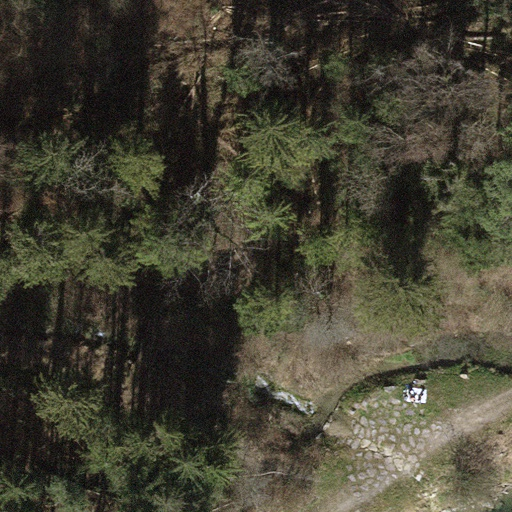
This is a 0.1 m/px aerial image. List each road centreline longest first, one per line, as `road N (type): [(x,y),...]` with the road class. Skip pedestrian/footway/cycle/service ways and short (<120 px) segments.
road 1 (unknown): [(108,394),(141,378),(161,316),(204,265),(340,212),(412,199),(511,213)]
road 2 (unknown): [(108,394),(0,477)]
